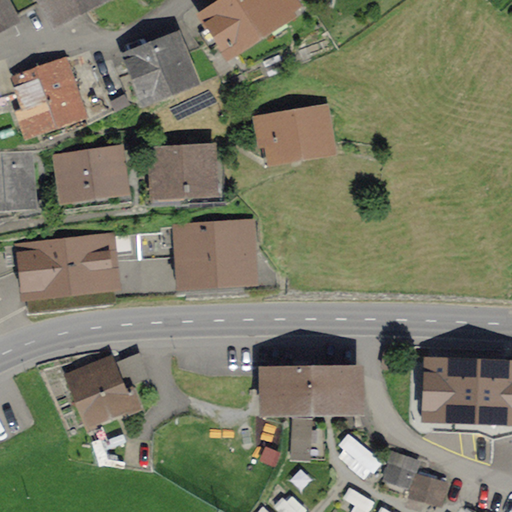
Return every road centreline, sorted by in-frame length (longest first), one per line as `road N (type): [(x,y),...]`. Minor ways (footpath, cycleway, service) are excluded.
road 1 (secondary): [(0,356),(95,326),(157,322),(511,323)]
road 2 (residential): [(193,0),(125,44),(0,54)]
road 3 (track): [(157,322),(166,394),(243,420)]
